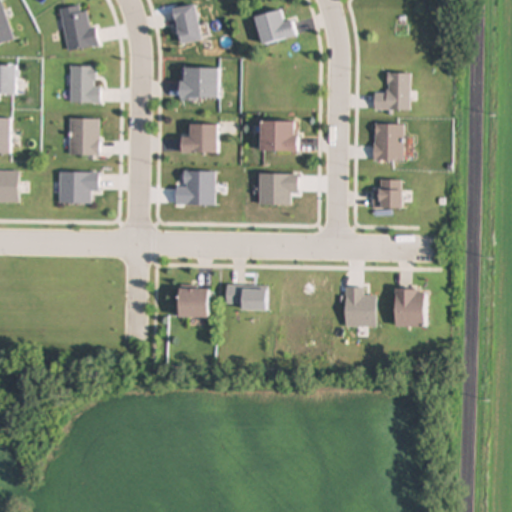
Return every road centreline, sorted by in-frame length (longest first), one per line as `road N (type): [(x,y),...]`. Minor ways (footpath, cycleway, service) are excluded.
road 1 (residential): [(466,511),(480,0)]
road 2 (residential): [(0,245),(431,250)]
road 3 (residential): [(136,354),(141,37),(127,0)]
road 4 (residential): [(339,251),(341,65),(329,0)]
